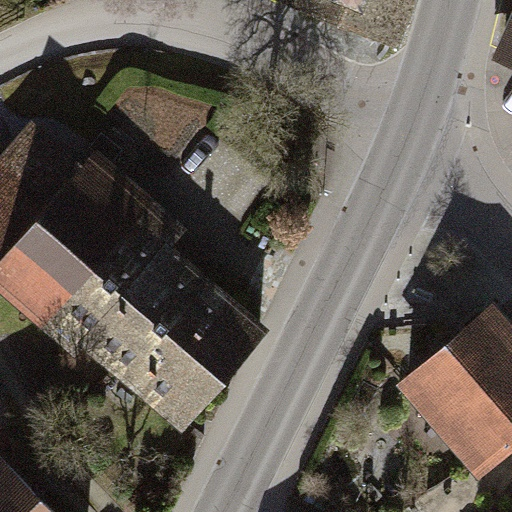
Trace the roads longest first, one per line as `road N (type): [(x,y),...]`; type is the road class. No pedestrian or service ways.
road 1 (residential): [(0,55),(89,22),(150,16),(228,34),(409,136)]
road 2 (tertiary): [(409,136),(226,511)]
road 3 (residential): [(409,136),(511,243)]
road 4 (tertiary): [(451,0),(409,136)]
